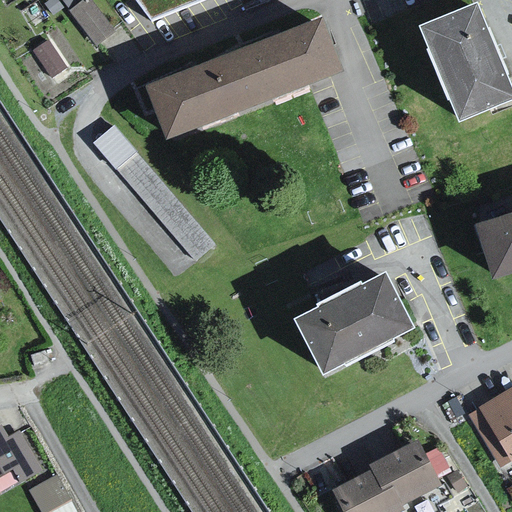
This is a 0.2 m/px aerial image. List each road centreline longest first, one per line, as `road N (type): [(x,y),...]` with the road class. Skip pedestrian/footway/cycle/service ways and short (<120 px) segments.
road 1 (residential): [(511,354),(276,472)]
road 2 (residential): [(317,0),(119,76)]
road 3 (residential): [(0,401),(25,397),(89,511)]
